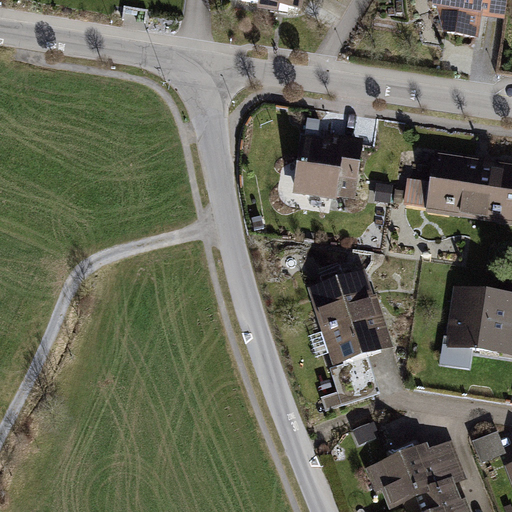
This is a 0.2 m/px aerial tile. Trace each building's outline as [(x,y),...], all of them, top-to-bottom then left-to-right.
[(301,15),(303,0),(231,0),(230,5),(301,15)] [(429,0),(428,11),(442,13),(439,37),(478,42),(480,24),(503,27),(507,0),(429,0)] [(327,142),(302,139),(293,196),(337,203),(338,199),(355,202),(364,142),(328,136),(327,142)] [(406,211),(474,222),(483,167),(429,159),(425,182),(411,180),(406,211)] [(511,171),(483,167),(474,222),(511,227),(511,171)] [(369,271),(306,291),(331,369),(394,349),(369,271)] [(505,298),(453,291),(446,353),(500,360),(501,347),(511,348),(511,308),(504,307),(505,298)] [(368,361),(331,373),(338,395),(322,401),(326,415),(380,397),(368,361)] [(374,424),(353,433),(360,448),(377,441),(374,434),(378,433),(374,424)] [(498,434),(473,444),(482,467),(507,457),(498,434)] [(394,511),(408,506),(410,511),(425,511),(451,501),(443,482),(460,474),(449,448),(428,457),(424,449),(367,474),(384,511),(394,511)] [(511,463),(503,467),(511,490),(511,463)] [(456,511),(451,501),(425,511),(456,511)]
